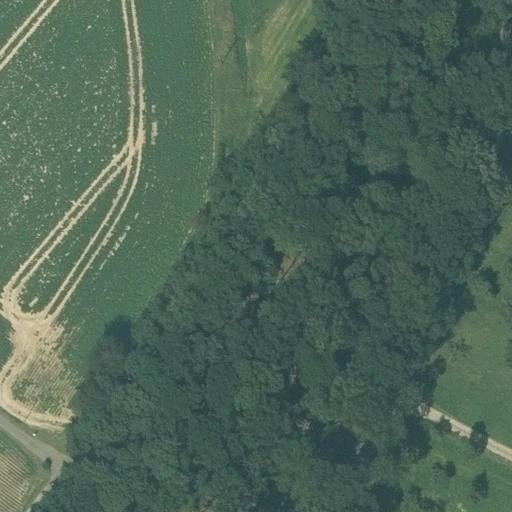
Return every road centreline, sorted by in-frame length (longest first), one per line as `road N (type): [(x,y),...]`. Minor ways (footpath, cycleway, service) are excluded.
road 1 (unclassified): [(511,81),(470,210),(342,511)]
road 2 (unclassified): [(159,511),(93,471),(59,465),(32,511)]
road 3 (unknown): [(509,511),(370,444)]
